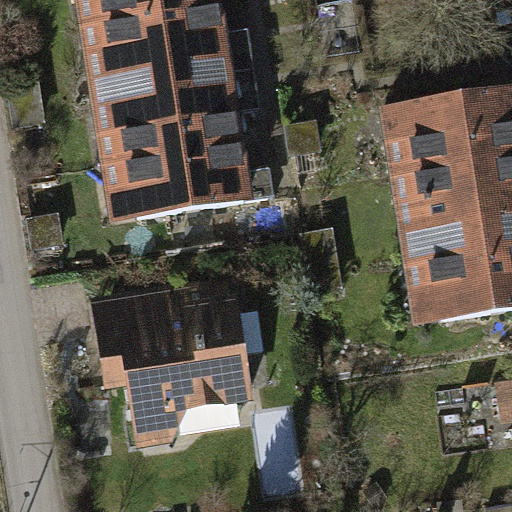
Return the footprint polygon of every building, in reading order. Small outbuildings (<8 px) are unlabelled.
[(70,0),(75,24),(223,2),(222,0),(70,0)] [(85,93),(251,67),(246,35),(228,38),(223,2),(75,24),(85,93)] [(96,161),(244,138),(241,117),(258,115),(251,67),(85,93),(96,161)] [(38,89),(7,94),(13,135),(45,130),(38,89)] [(387,186),(511,167),(511,93),(376,113),(387,186)] [(318,126),(283,132),(288,167),(324,161),(318,126)] [(106,230),(274,204),(269,173),(250,176),(244,138),(96,161),(106,230)] [(397,258),(511,241),(511,167),(387,186),(397,258)] [(57,219),(26,224),(31,257),(62,252),(57,219)] [(334,234),(300,239),(309,300),(343,295),(334,234)] [(408,330),(511,314),(511,241),(397,258),(408,330)] [(249,407),(225,283),(89,305),(104,396),(129,392),(140,459),(177,455),(206,414),(249,407)] [(511,386),(495,389),(502,432),(511,430),(511,386)] [(263,413),(276,493),(310,487),(298,408),(263,413)]
